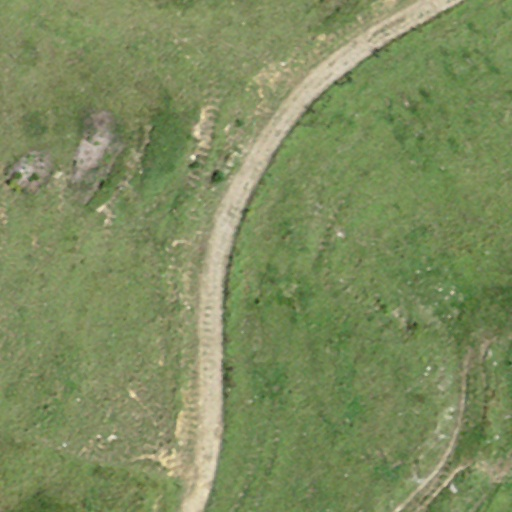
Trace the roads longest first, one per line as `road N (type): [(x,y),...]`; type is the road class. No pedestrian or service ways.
road 1 (track): [(196,511),(214,392),(214,244),(236,172),(342,63),(441,0)]
road 2 (track): [(403,511),(456,464),(478,424),(483,344)]
